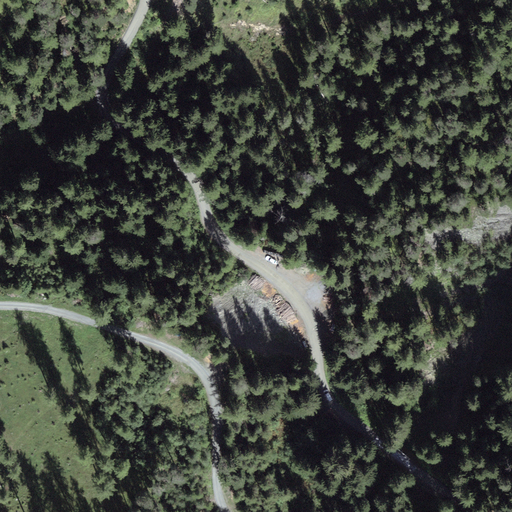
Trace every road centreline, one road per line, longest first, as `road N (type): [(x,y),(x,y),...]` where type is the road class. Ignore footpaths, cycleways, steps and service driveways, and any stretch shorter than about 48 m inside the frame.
road 1 (unclassified): [(144,0),(106,71),(102,93),(111,119),(179,161),(220,236),(289,287),(308,318),(321,383),(336,411),(473,511)]
road 2 (track): [(224,511),(211,390),(198,369),(163,345),(109,325),(0,305)]
